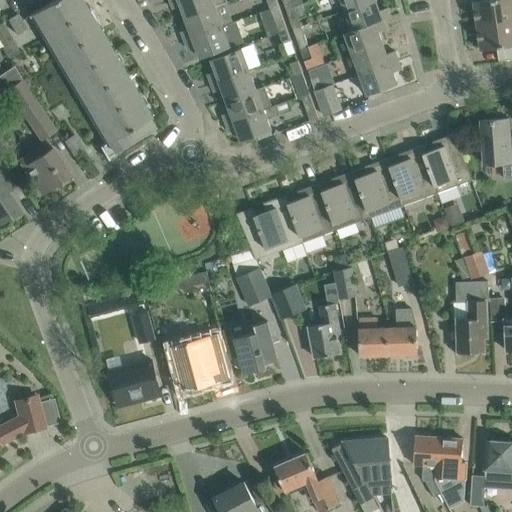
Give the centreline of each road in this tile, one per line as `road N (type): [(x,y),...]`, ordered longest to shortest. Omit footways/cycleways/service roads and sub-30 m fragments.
road 1 (residential): [(95,451),(325,395),(511,393)]
road 2 (residential): [(95,451),(37,268),(42,233),(148,153),(208,148)]
road 3 (residential): [(208,148),(289,148),(450,83)]
road 4 (residential): [(208,148),(123,0)]
